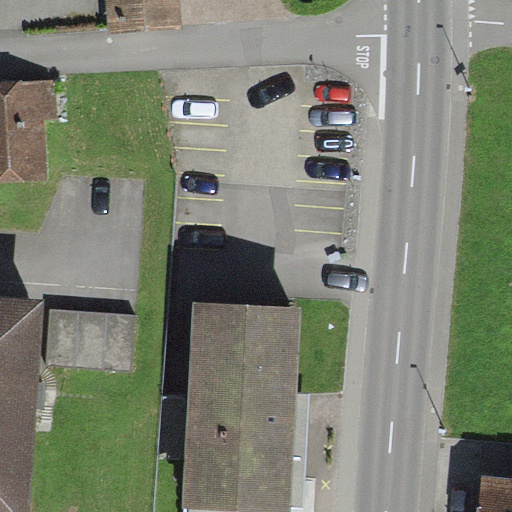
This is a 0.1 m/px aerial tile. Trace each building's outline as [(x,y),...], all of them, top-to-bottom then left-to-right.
[(103,0),(106,35),(174,30),(171,0),(103,0)] [(0,87),(0,185),(38,185),(37,87),(0,87)] [(0,511),(22,511),(36,308),(0,305),(0,511)] [(294,310),(201,305),(190,511),(283,511),(284,506),(294,506),(295,503),(300,503),(301,483),(296,483),(299,422),(293,422),(295,395),(289,395),(294,310)] [(131,371),(135,316),(52,310),(48,365),(131,371)] [(511,511),(511,490),(479,488),(478,511),(511,511)]
